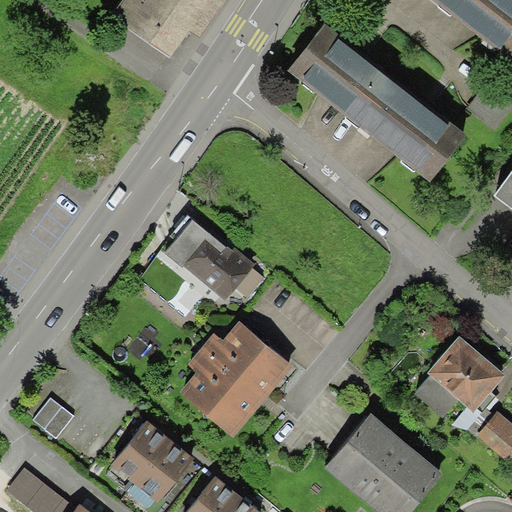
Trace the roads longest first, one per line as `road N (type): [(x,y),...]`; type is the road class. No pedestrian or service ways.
road 1 (residential): [(511,321),(215,75)]
road 2 (secondary): [(215,75),(0,369)]
